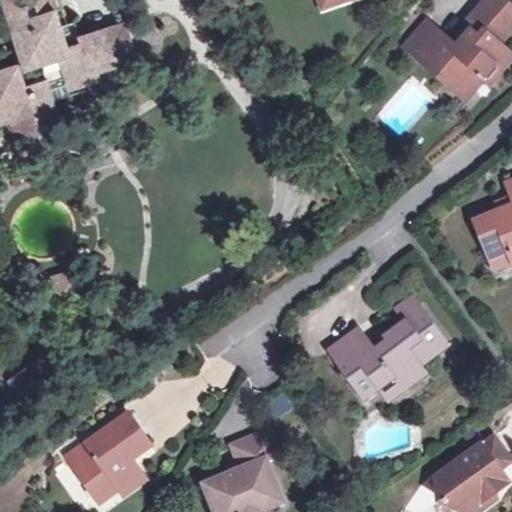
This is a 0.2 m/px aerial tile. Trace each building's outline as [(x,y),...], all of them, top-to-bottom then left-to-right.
[(53,0),(0,0),(0,10),(2,18),(8,16),(10,25),(5,26),(7,35),(13,33),(20,53),(15,54),(18,64),(6,69),(3,59),(0,59),(0,120),(28,112),(32,124),(37,122),(39,126),(43,130),(52,127),(54,124),(52,118),(60,116),(51,90),(67,85),(68,89),(101,79),(98,70),(127,61),(116,26),(78,37),(66,41),(62,27),(53,0)] [(319,0),(322,8),(347,0),(319,0)] [(477,70),(485,77),(489,81),(511,55),(511,52),(500,43),(511,29),(511,6),(505,0),(487,0),(464,27),(470,31),(456,47),(451,42),(436,29),(414,55),(458,92),(477,70)] [(2,18),(0,10),(0,27),(5,26),(10,25),(8,16),(2,18)] [(405,47),(414,55),(436,29),(427,22),(405,47)] [(66,41),(78,37),(74,23),(62,27),(66,41)] [(477,70),(458,92),(465,99),(485,77),(477,70)] [(506,247),(511,259),(511,183),(508,185),(511,192),(511,208),(501,213),(500,210),(477,220),(489,255),(506,247)] [(511,208),(511,196),(497,203),(500,210),(501,213),(511,208)] [(495,268),(511,260),(511,259),(506,247),(489,255),(495,268)] [(14,301),(31,297),(27,279),(10,283),(14,301)] [(45,316),(69,310),(64,286),(40,291),(45,316)] [(405,321),(423,308),(413,295),(396,308),(405,321)] [(423,308),(405,321),(385,336),(388,340),(375,349),(359,328),(329,350),(365,399),(380,387),(393,378),(400,388),(425,370),(421,365),(449,344),(423,308)] [(28,365),(7,381),(21,399),(42,383),(28,365)] [(393,378),(380,387),(388,398),(400,388),(393,378)] [(129,414),(88,443),(91,448),(72,461),(90,487),(96,483),(106,497),(120,488),(124,494),(146,479),(138,468),(131,472),(126,463),(151,445),(129,414)] [(242,467),(206,484),(217,511),(254,511),(283,500),(266,460),(278,454),(268,430),(232,446),(242,467)] [(481,497),(492,490),(508,477),(498,463),(509,455),(493,434),(464,456),(462,463),(456,461),(433,478),(438,487),(439,498),(461,505),(475,495),(481,497)] [(68,456),(72,461),(91,448),(88,443),(68,456)] [(100,501),(106,497),(96,483),(90,487),(100,501)] [(475,495),(461,505),(478,511),(496,497),(492,490),(481,497),(475,495)]
